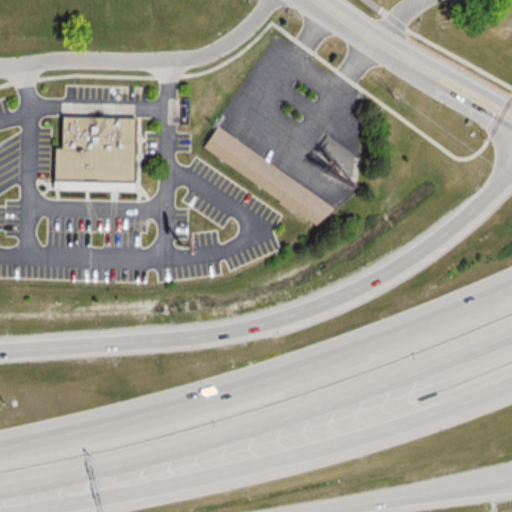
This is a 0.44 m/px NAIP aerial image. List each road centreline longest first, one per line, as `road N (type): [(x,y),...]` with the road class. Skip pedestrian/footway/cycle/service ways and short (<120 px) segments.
road 1 (motorway): [(511,176),(423,254),(289,319),(198,339),(0,352)]
road 2 (motorway): [(511,299),(195,416),(0,460)]
road 3 (motorway): [(0,490),(269,422),(511,332)]
road 4 (motorway): [(42,511),(293,463),(511,387)]
road 5 (residential): [(269,0),(230,41),(190,59),(0,67)]
road 6 (tertiary): [(511,120),(316,0)]
road 7 (motorway): [(315,511),(511,477)]
